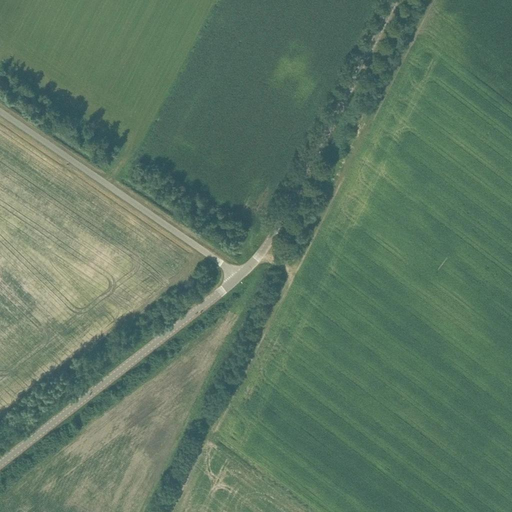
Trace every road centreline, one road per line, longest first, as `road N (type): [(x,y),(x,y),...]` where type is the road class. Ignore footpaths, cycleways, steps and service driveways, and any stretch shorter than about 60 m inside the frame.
road 1 (unclassified): [(235,280),(270,240),(394,0)]
road 2 (unclassified): [(0,464),(235,280)]
road 3 (unclassified): [(235,280),(0,113)]
